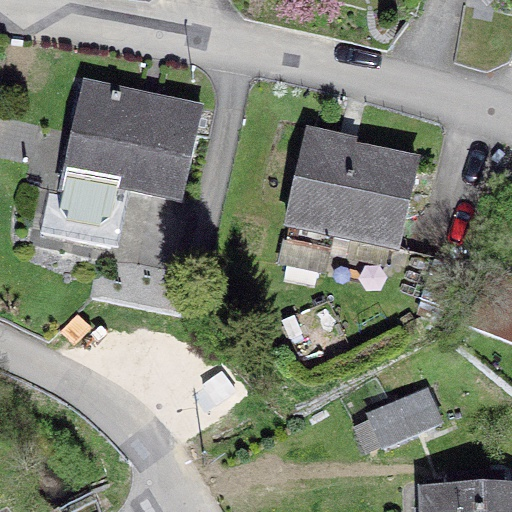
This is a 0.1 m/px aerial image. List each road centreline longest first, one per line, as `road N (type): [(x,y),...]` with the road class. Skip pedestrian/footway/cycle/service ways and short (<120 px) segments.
road 1 (residential): [(0,8),(187,35),(511,117)]
road 2 (residential): [(191,511),(122,419),(0,344)]
